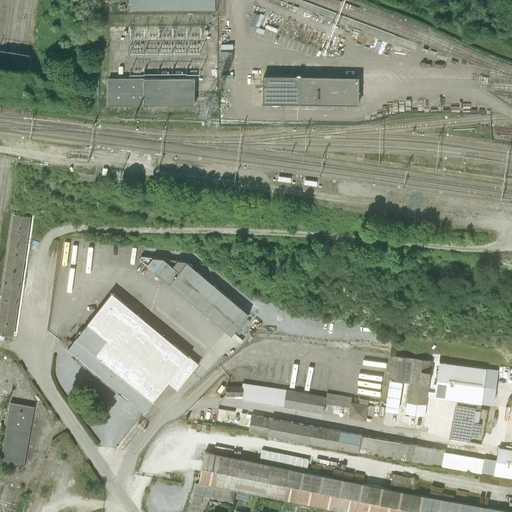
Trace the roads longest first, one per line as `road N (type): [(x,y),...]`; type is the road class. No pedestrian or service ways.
road 1 (track): [(497,233),(491,248),(475,253),(219,232),(59,231),(39,249),(35,307)]
road 2 (unknown): [(165,414),(233,404),(434,442)]
road 3 (unknown): [(222,341),(117,273),(92,287),(43,351)]
road 4 (unclassified): [(132,511),(47,391),(31,350)]
road 5 (unknown): [(165,414),(244,312),(278,327)]
